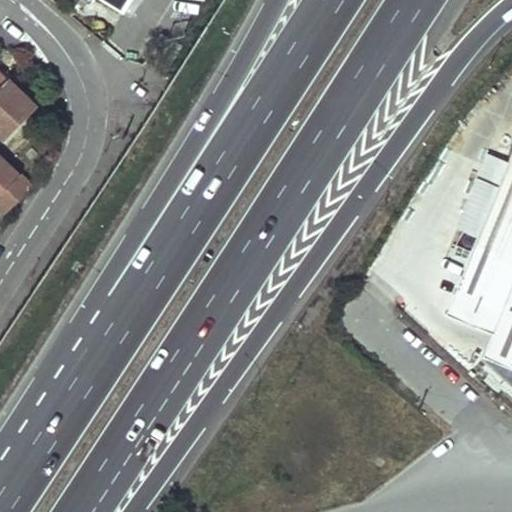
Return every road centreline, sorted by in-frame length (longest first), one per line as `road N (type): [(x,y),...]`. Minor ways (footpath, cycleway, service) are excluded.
road 1 (motorway): [(134,511),(457,53),(508,0)]
road 2 (motorway): [(82,511),(414,0)]
road 3 (motorway): [(332,0),(118,333)]
road 4 (motorway): [(276,0),(132,242),(118,333)]
road 5 (motorway): [(118,333),(0,511)]
road 6 (unclassified): [(14,0),(62,54),(80,93),(84,134),(69,174)]
road 7 (unclassified): [(0,278),(69,174)]
